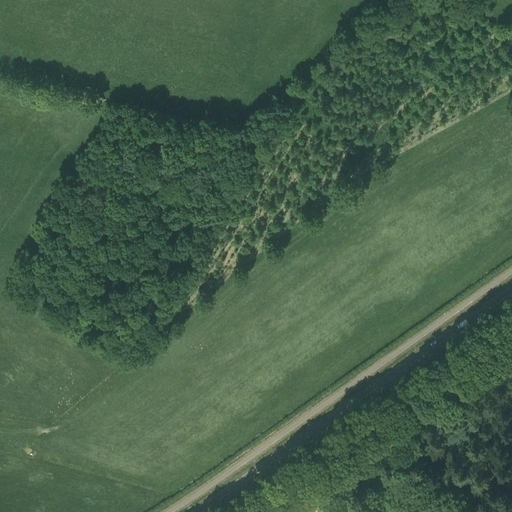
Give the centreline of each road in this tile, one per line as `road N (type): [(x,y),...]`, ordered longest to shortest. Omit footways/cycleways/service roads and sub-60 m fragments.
road 1 (secondary): [(201,511),(511,292)]
road 2 (unclassified): [(247,511),(511,324)]
road 3 (track): [(380,417),(404,486),(452,511)]
